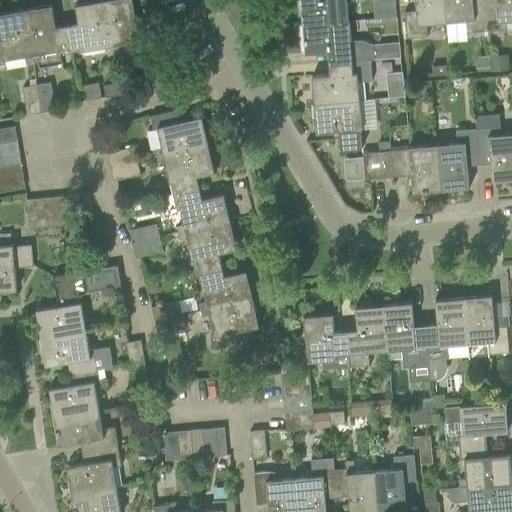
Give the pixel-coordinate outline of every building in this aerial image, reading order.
[(112,53),(103,0),(74,5),(78,23),(66,25),(71,52),(104,47),(105,54),(112,53)] [(131,0),(104,0),(103,0),(112,53),(119,52),(117,45),(138,41),(139,45),(151,43),(147,16),(135,18),(131,0)] [(346,2),(354,1),(354,0),(299,0),(302,26),(348,22),(346,2)] [(445,23),(443,0),(414,0),(415,12),(403,13),(406,39),(426,37),(425,25),(445,23)] [(471,0),(443,0),(445,23),(465,21),(466,33),(478,32),(486,32),(484,5),(472,6),(471,0)] [(511,21),(511,0),(494,0),(495,5),(484,5),(486,32),(506,30),(505,22),(511,21)] [(52,5),(23,10),(32,62),(38,61),(39,67),(61,63),(60,54),(71,52),(66,25),(55,27),(52,5)] [(32,62),(23,10),(0,13),(0,64),(4,64),(3,60),(24,56),(25,64),(32,62)] [(348,22),(302,26),(305,54),(327,52),(328,63),(370,60),(374,59),(372,45),(362,39),(350,41),(348,22)] [(486,32),(478,32),(479,44),(487,43),(486,32)] [(508,70),(507,56),(488,57),(489,68),(489,71),(508,70)] [(488,57),(474,58),(475,69),(489,68),(488,57)] [(328,63),(329,75),(311,76),(313,105),(359,101),(358,82),(372,81),(370,60),(328,63)] [(449,65),(431,67),(431,68),(432,76),(449,74),(449,65)] [(117,83),(119,95),(133,93),(131,81),(117,83)] [(55,110),(51,91),(50,83),(36,85),(41,113),(55,110)] [(117,83),(111,84),(103,85),(105,98),(119,95),(117,83)] [(41,113),(36,85),(22,88),(27,115),(41,113)] [(359,101),(313,105),(316,133),(338,131),(340,150),(362,148),(360,129),(362,129),(359,101)] [(156,157),(208,144),(201,117),(179,122),(177,110),(149,116),(152,129),(157,128),(161,148),(154,150),(156,157)] [(14,126),(0,128),(0,141),(16,139),(14,126)] [(511,179),(511,133),(496,135),(495,126),(475,128),(478,155),(489,154),(491,181),(511,179)] [(456,142),(437,144),(441,190),(469,188),(466,156),(478,155),(475,128),(455,130),(456,142)] [(0,154),(18,151),(16,139),(0,141),(0,154)] [(389,140),(377,141),(378,151),(382,151),(390,150),(389,140)] [(208,144),(156,157),(157,163),(164,162),(172,194),(199,187),(197,176),(214,172),(208,144)] [(408,147),(408,149),(390,150),(393,177),(410,175),(412,193),(441,190),(437,144),(408,147)] [(109,167),(137,160),(133,147),(106,153),(109,167)] [(390,150),(382,151),(378,151),(362,153),(364,179),(393,177),(390,150)] [(18,151),(0,154),(0,166),(20,163),(18,151)] [(137,160),(109,167),(113,181),(140,174),(137,160)] [(20,163),(0,166),(0,179),(22,176),(20,163)] [(22,176),(0,179),(0,192),(24,188),(22,176)] [(199,187),(172,194),(175,206),(179,205),(184,225),(176,227),(178,233),(230,221),(223,193),(202,198),(199,187)] [(65,196),(52,197),(54,225),(67,224),(65,196)] [(52,197),(39,198),(41,226),(54,225),(52,197)] [(41,226),(39,198),(26,200),(29,228),(41,226)] [(230,221),(178,233),(179,240),(187,239),(194,271),(221,264),(219,253),(236,249),(230,221)] [(156,224),(148,226),(129,230),(132,244),(159,238),(156,224)] [(162,251),(159,238),(132,244),(135,258),(162,251)] [(12,244),(0,245),(0,291),(16,290),(14,267),(33,266),(31,244),(12,246),(12,244)] [(221,264),(194,271),(197,282),(201,281),(206,302),(198,304),(200,310),(252,298),(246,271),(224,276),(221,264)] [(117,265),(73,273),(53,276),(58,306),(36,309),(40,338),(85,330),(81,302),(79,302),(77,294),(102,290),(103,296),(121,293),(117,265)] [(148,294),(158,292),(156,282),(145,284),(148,294)] [(491,295),(463,298),(467,343),(486,341),(488,354),(508,352),(506,327),(494,328),(491,295)] [(252,298),(200,310),(202,317),(209,315),(214,336),(209,337),(212,349),(239,343),(237,331),(259,326),(252,298)] [(437,332),(426,333),(430,380),(437,380),(441,377),(444,373),(446,369),(445,358),(448,357),(447,345),(467,343),(463,298),(434,300),(437,332)] [(178,301),(170,302),(151,307),(154,321),(181,315),(178,301)] [(412,302),(383,305),(387,350),(388,358),(399,356),(400,367),(428,365),(429,380),(430,380),(426,333),(414,334),(412,302)] [(387,350),(383,305),(354,307),(356,330),(345,331),(348,358),(348,367),(370,365),(368,352),(387,350)] [(332,313),(303,316),(307,362),(318,361),(319,369),(348,367),(348,358),(345,331),(334,332),(332,313)] [(184,328),(181,315),(154,321),(157,335),(184,328)] [(85,330),(40,338),(45,366),(67,362),(69,373),(96,368),(110,366),(113,366),(109,346),(89,350),(85,330)] [(140,340),(128,342),(126,342),(130,370),(145,368),(140,340)] [(96,368),(69,373),(71,385),(49,388),(54,417),(99,409),(95,389),(107,387),(105,379),(98,380),(96,368)] [(145,368),(130,370),(133,384),(147,382),(145,368)] [(281,372),(282,385),(310,383),(308,370),(281,372)] [(282,385),(283,398),(311,395),(310,383),(282,385)] [(443,394),(431,395),(431,399),(432,405),(444,404),(443,394)] [(311,395),(283,398),(284,411),(312,408),(311,395)] [(422,400),(421,402),(421,409),(432,409),(432,405),(431,399),(422,400)] [(358,404),(359,415),(374,414),(372,402),(358,404)] [(505,402),(459,406),(444,407),(445,422),(460,421),(462,434),(457,435),(459,447),(486,444),(485,433),(507,431),(505,402)] [(99,409),(54,417),(58,445),(89,440),(91,451),(117,446),(114,426),(102,428),(99,409)] [(343,411),(329,412),(329,417),(330,423),(330,424),(344,423),(343,411)] [(312,414),(284,416),(286,431),(314,428),(312,414)] [(224,427),(215,428),(218,456),(226,455),(224,427)] [(204,457),(192,458),(189,458),(190,471),(213,469),(211,456),(218,456),(215,428),(202,429),(204,457)] [(204,457),(202,429),(189,430),(192,458),(204,457)] [(192,458),(189,430),(177,431),(180,459),(189,458),(192,458)] [(266,458),(264,433),(264,430),(249,431),(252,459),(266,458)] [(180,459),(177,431),(163,432),(166,461),(180,459)] [(429,435),(412,436),(413,448),(419,448),(419,449),(431,448),(429,435)] [(486,444),(459,447),(460,459),(464,459),(465,479),(458,480),(459,487),(511,482),(509,454),(487,456),(486,444)] [(117,446),(91,451),(92,462),(66,466),(71,494),(116,487),(113,467),(121,466),(117,446)] [(431,448),(419,449),(420,463),(432,462),(431,448)] [(416,480),(413,454),(393,456),(394,468),(374,470),(377,511),(406,511),(403,481),(416,480)] [(314,475),(294,477),(297,511),(326,511),(325,498),(336,497),(334,470),(333,458),(321,459),(322,463),(313,464),(314,475)] [(377,511),(374,470),(354,472),(353,460),(344,461),(345,469),(334,470),(336,497),(348,496),(349,511),(377,511)] [(274,479),(274,471),(253,473),(256,504),(268,503),(268,511),(297,511),(294,477),(274,479)] [(459,487),(445,488),(446,497),(453,503),(467,501),(468,511),(496,511),(511,510),(511,483),(511,482),(459,487)] [(120,511),(116,487),(71,494),(73,511),(120,511)] [(234,511),(233,499),(213,501),(213,509),(194,511),(193,511),(234,511)] [(438,511),(439,509),(438,502),(424,503),(424,511),(438,511)]
